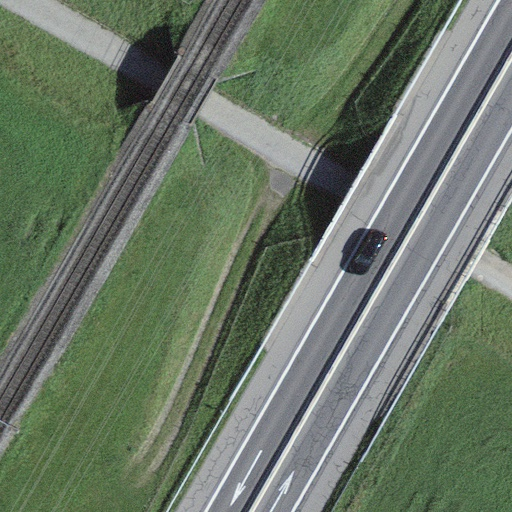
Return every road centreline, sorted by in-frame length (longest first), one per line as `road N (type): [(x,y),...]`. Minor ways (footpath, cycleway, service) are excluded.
road 1 (trunk): [(511,14),(227,511)]
road 2 (track): [(511,266),(60,0)]
road 3 (trunk): [(275,511),(511,98)]
